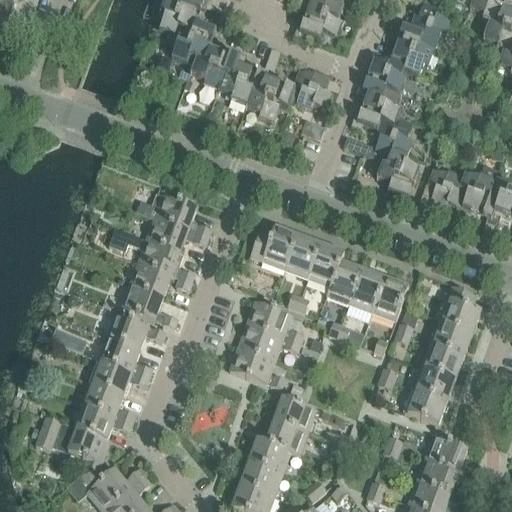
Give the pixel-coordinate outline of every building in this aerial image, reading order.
[(0,0),(0,18),(7,21),(11,19),(14,11),(12,7),(18,4),(19,0),(0,0)] [(302,0),(299,9),(309,12),(310,7),(325,13),(328,4),(343,10),(346,0),(306,0),(307,1),(304,0),(302,0)] [(414,20),(410,30),(408,35),(423,40),(420,49),(435,54),(441,40),(446,41),(451,26),(436,21),(439,13),(425,7),(427,2),(420,0),(416,0),(414,8),(423,12),(419,21),(414,20)] [(455,8),(470,14),(475,0),(477,0),(484,2),(484,0),(447,0),(456,3),(455,8)] [(482,25),(489,27),(498,31),(503,16),(511,19),(511,16),(511,0),(484,0),(484,2),(477,0),(475,0),(470,14),(484,20),(482,25)] [(159,35),(175,41),(178,32),(192,38),(195,29),(202,13),(205,14),(209,5),(199,1),(198,6),(183,1),(180,9),(165,4),(160,19),(165,21),(159,35)] [(310,7),(309,12),(301,33),(297,31),(294,41),(303,44),(305,39),(320,45),(323,36),(337,42),(343,26),(338,24),(344,10),(343,10),(328,4),(325,13),(310,7)] [(496,53),(503,55),(511,59),(511,56),(511,19),(503,16),(498,31),(489,27),(483,43),(498,48),(496,53)] [(401,37),(392,63),(406,68),(403,76),(419,82),(424,67),(429,69),(435,54),(420,49),(423,40),(408,35),(410,30),(401,26),(397,36),(401,37)] [(190,61),(196,64),(204,67),(210,52),(214,41),(218,43),(221,33),(212,30),(210,35),(195,29),(192,38),(178,32),(175,41),(172,48),(177,50),(172,64),(187,70),(190,61)] [(203,89),(218,95),(224,80),(232,83),(238,69),(243,71),(246,61),(237,58),(235,61),(210,52),(204,67),(196,64),(190,79),(205,84),(203,89)] [(510,81),(511,81),(511,56),(511,59),(503,55),(497,71),(511,76),(510,81)] [(357,99),(366,102),(368,97),(383,103),(386,94),(400,99),(406,84),(401,82),(403,76),(406,68),(392,63),(391,62),(388,71),(373,65),(364,91),(360,89),(357,99)] [(298,77),(293,91),(301,94),(298,104),(296,109),(311,115),(313,110),(328,115),(334,100),(325,97),(330,82),(315,76),(313,81),(303,78),(307,69),(297,65),(293,75),(298,77)] [(231,106),(246,111),(252,97),(260,100),(266,86),(270,87),(274,78),(264,74),(263,78),(243,71),(238,69),(232,83),(224,80),(218,95),(218,96),(233,101),(231,106)] [(252,97),(246,111),(246,112),(260,118),(258,122),(274,128),(279,113),(288,117),(293,102),(298,104),(301,94),(293,91),(292,91),(291,95),(270,87),(266,86),(260,100),(252,97)] [(363,129),(377,134),(380,126),(395,131),(398,123),(401,116),(396,114),(401,100),(400,99),(386,94),(383,103),(368,97),(366,102),(359,123),(355,121),(351,131),(361,134),(363,129)] [(375,158),(390,163),(393,155),(407,160),(413,145),(408,143),(413,129),(398,123),(395,131),(380,126),(377,134),(375,141),(380,143),(376,153),(367,150),(364,160),(373,163),(375,158)] [(298,137),(317,144),(322,132),(303,125),(298,137)] [(393,155),(390,163),(387,170),(382,168),(377,183),(391,188),(388,197),(408,204),(419,174),(405,169),(408,161),(407,160),(393,155)] [(463,225),(467,215),(462,213),(468,198),(459,195),(464,181),(449,175),(447,180),(433,175),(426,190),(422,199),(432,203),(430,208),(445,214),(447,209),(457,212),(454,221),(463,225)] [(495,230),(499,221),(494,219),(500,204),(491,201),(496,186),(481,181),(479,186),(465,180),(464,181),(459,195),(468,198),(462,213),(467,215),(487,223),(486,226),(495,230)] [(494,219),(499,221),(511,225),(511,189),(511,191),(497,186),(496,186),(491,201),(500,204),(494,219)] [(137,218),(154,224),(155,224),(188,236),(196,239),(208,244),(211,235),(191,228),(197,213),(182,207),(178,205),(178,206),(157,198),(153,211),(141,206),(137,218)] [(154,224),(146,246),(180,259),(180,258),(188,236),(155,224),(154,224)] [(279,269),(287,272),(298,241),(274,233),(271,242),(259,237),(250,262),(274,271),(279,269)] [(143,255),(138,269),(172,281),(180,284),(192,289),(195,280),(179,274),(184,260),(180,258),(180,259),(146,246),(115,234),(109,251),(125,257),(128,249),(143,255)] [(208,244),(196,239),(193,248),(205,252),(208,244)] [(297,279),(308,283),(321,250),(298,241),(287,272),(295,275),(297,279)] [(324,286),(331,288),(332,289),(340,267),(341,268),(344,258),(321,250),(308,283),(320,288),(324,286)] [(339,305),(350,309),(362,276),(341,268),(340,267),(332,289),(331,288),(328,297),(337,301),(339,305)] [(138,269),(129,291),(163,304),(172,281),(138,269)] [(365,311),(374,314),(385,284),(362,276),(350,309),(361,313),(365,311)] [(192,289),(180,284),(176,293),(188,297),(192,289)] [(385,284),(374,314),(382,317),(384,322),(396,326),(402,311),(404,307),(403,307),(409,292),(385,284)] [(163,304),(129,291),(121,315),(154,327),(163,304)] [(444,320),(441,328),(472,340),(481,316),(472,313),(476,301),(452,292),(443,316),(444,320)] [(288,312),(296,315),(301,303),(292,300),(288,312)] [(296,315),(305,319),(309,306),(301,303),(296,315)] [(251,319),(247,330),(300,350),(304,341),(287,335),(292,320),(259,308),(255,317),(251,319)] [(113,336),(110,344),(140,356),(145,342),(162,348),(166,338),(116,319),(111,332),(113,336)] [(163,330),(174,335),(178,325),(166,321),(163,330)] [(329,340),(337,344),(342,332),(333,328),(329,340)] [(434,338),(430,350),(464,362),(472,340),(441,328),(438,337),(434,338)] [(398,338),(410,342),(413,334),(401,329),(398,338)] [(245,345),(241,354),(275,366),(280,353),(297,359),(300,350),(247,330),(243,341),(245,345)] [(337,344),(346,347),(350,335),(342,332),(337,344)] [(410,342),(398,338),(395,346),(407,351),(410,342)] [(103,354),(99,366),(149,384),(152,375),(136,369),(140,356),(110,344),(107,352),(103,354)] [(378,345),(374,357),(383,361),(388,349),(378,345)] [(428,365),(425,373),(455,385),(464,362),(430,350),(426,361),(428,365)] [(275,366),(241,354),(238,362),(234,364),(230,376),(246,382),(246,383),(250,384),(283,396),(287,386),(270,380),(275,366)] [(96,381),(93,389),(124,401),(129,388),(145,393),(149,384),(99,366),(95,377),(96,381)] [(418,383),(413,395),(447,407),(455,385),(425,373),(422,381),(418,383)] [(381,383),(393,387),(397,378),(385,374),(381,383)] [(393,387),(381,383),(378,391),(390,396),(393,387)] [(86,400),(82,411),(133,429),(136,420),(119,414),(124,401),(93,389),(90,398),(86,400)] [(447,407),(413,395),(409,406),(411,410),(408,419),(421,424),(421,425),(425,426),(438,431),(447,407)] [(283,402),(274,426),(305,437),(308,429),(312,427),(317,415),(302,409),(298,407),(298,408),(283,402)] [(80,426),(77,434),(107,445),(108,444),(113,433),(130,438),(133,429),(82,411),(78,422),(80,426)] [(87,465),(81,481),(99,477),(111,446),(108,444),(107,445),(77,434),(46,422),(36,451),(50,456),(51,452),(87,465)] [(274,426),(266,448),(285,456),(291,458),(290,459),(299,462),(304,450),(302,445),(305,437),(274,426)] [(336,439),(333,448),(345,452),(348,443),(336,439)] [(431,458),(428,466),(458,478),(467,454),(452,449),(453,448),(448,447),(433,442),(429,454),(431,458)] [(387,451),(399,456),(402,447),(390,443),(387,451)] [(266,448),(257,444),(249,468),(282,480),(287,469),(285,456),(266,448)] [(333,448),(330,456),(342,461),(345,452),(333,448)] [(387,451),(384,460),(396,464),(399,456),(387,451)] [(421,476),(416,488),(450,500),(458,478),(428,466),(425,475),(421,476)] [(240,490),(271,502),(274,493),(278,491),(282,480),(249,468),(240,490)] [(95,508),(98,511),(108,511),(144,483),(138,475),(124,487),(114,475),(104,484),(99,477),(81,481),(92,494),(89,496),(95,504),(95,508)] [(144,511),(136,502),(150,490),(144,483),(108,511),(144,511)] [(311,492),(319,502),(326,496),(318,486),(311,492)] [(371,496),(382,501),(386,492),(374,488),(371,496)] [(414,503),(411,511),(412,511),(445,511),(450,500),(416,488),(412,499),(414,503)] [(271,502),(240,490),(232,511),(269,511),(268,510),(271,502)] [(342,491),(332,499),(339,507),(348,499),(342,491)] [(319,502),(311,492),(304,498),(312,508),(319,502)] [(382,501),(371,496),(367,505),(379,509),(382,501)]
